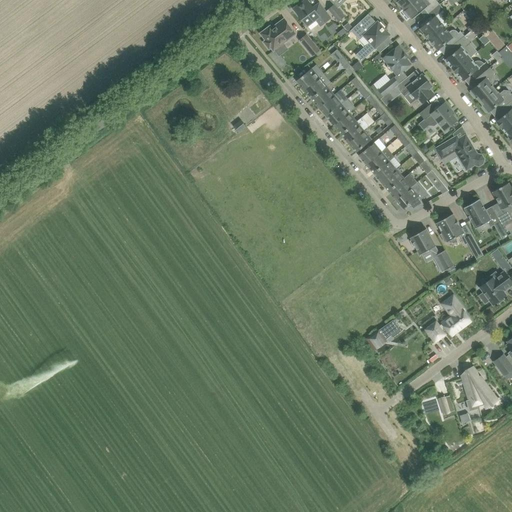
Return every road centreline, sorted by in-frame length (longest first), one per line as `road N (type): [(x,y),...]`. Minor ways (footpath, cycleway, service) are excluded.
road 1 (residential): [(230,21),(389,221),(406,223),(505,168)]
road 2 (unclassified): [(0,195),(230,21)]
road 3 (unclassified): [(505,168),(472,115),(375,0)]
road 4 (residential): [(511,312),(377,414)]
